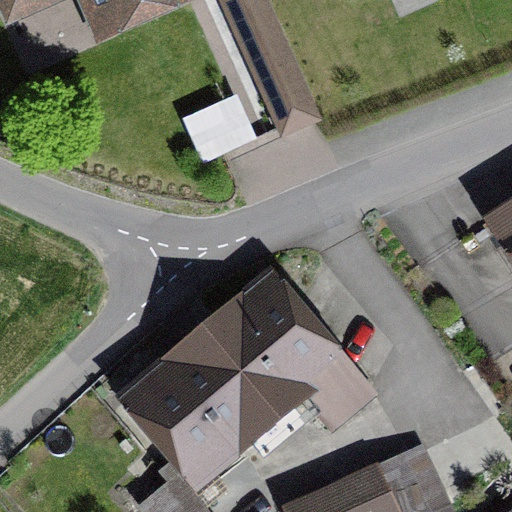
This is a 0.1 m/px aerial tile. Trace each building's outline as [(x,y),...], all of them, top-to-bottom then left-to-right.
[(9,0),(13,9),(32,0),(91,0),(103,26),(160,0),(9,0)] [(264,0),(222,0),(283,134),(318,119),(264,0)] [(239,90),(183,117),(205,162),(260,135),(239,90)] [(511,204),(494,216),(511,244),(511,204)] [(339,367),(266,282),(108,416),(168,486),(192,509),(297,408),(339,367)] [(297,408),(331,448),(376,407),(339,367),(297,408)] [(447,511),(421,456),(298,511),(447,511)] [(168,486),(136,511),(194,511),(192,509),(168,486)]
